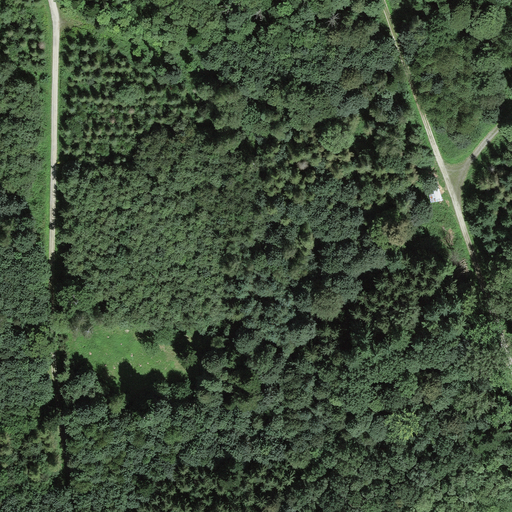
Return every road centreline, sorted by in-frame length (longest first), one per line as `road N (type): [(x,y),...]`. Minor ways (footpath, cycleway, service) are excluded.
road 1 (track): [(48,0),(49,320),(73,511)]
road 2 (track): [(384,0),(511,368)]
